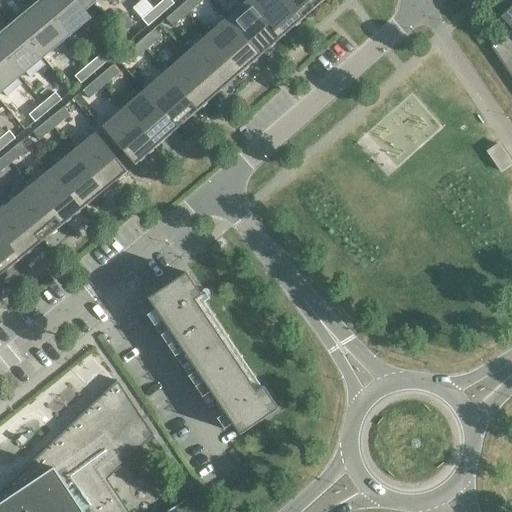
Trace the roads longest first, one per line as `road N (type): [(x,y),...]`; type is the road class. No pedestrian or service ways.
road 1 (residential): [(215,193),(422,7)]
road 2 (residential): [(0,368),(215,193)]
road 3 (unclassified): [(331,334),(215,193)]
